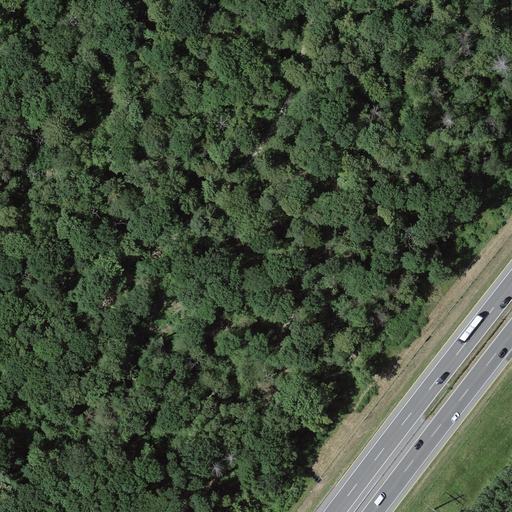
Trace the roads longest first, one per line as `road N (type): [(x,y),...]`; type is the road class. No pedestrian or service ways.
road 1 (track): [(0,410),(259,146),(298,70),(313,0)]
road 2 (motorway): [(511,284),(335,511)]
road 3 (motorway): [(374,511),(511,334)]
